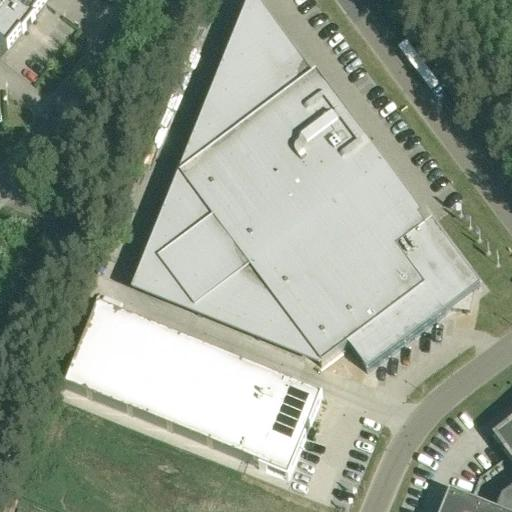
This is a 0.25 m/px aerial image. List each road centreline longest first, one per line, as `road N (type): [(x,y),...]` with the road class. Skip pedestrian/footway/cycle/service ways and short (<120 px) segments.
road 1 (unclassified): [(511,217),(348,0)]
road 2 (unclassified): [(0,184),(134,0)]
road 3 (unclassified): [(379,511),(418,417),(511,351)]
